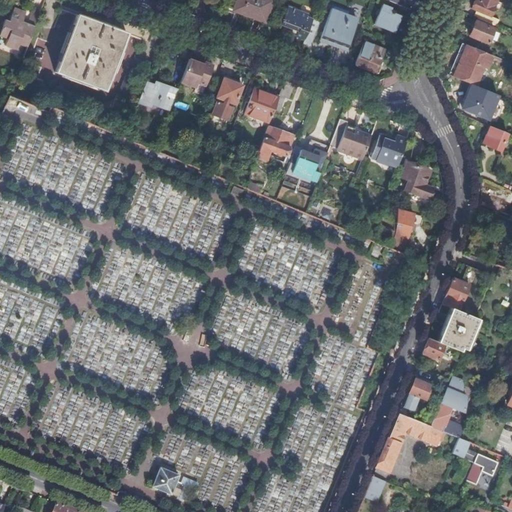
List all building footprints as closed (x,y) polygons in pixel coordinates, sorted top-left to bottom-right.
[(238,0),(235,9),(244,12),(243,15),(264,23),(272,2),(266,0),(238,0)] [(476,13),(474,18),(478,20),(488,24),(497,0),(479,0),(479,2),(475,1),(472,11),(476,13)] [(303,45),(311,49),(316,36),(307,33),(311,22),(320,25),(323,16),(306,10),(305,13),(287,6),(280,25),(284,27),(282,31),(290,35),(289,38),(300,42),(301,39),(304,40),(303,45)] [(349,20),(351,14),(334,7),(332,11),(332,10),(320,42),(347,52),(357,23),(349,20)] [(397,25),(400,18),(390,13),(391,10),(383,7),(375,26),(392,33),(395,24),(397,25)] [(15,9),(13,14),(25,19),(27,13),(15,9)] [(27,48),(40,15),(33,12),(29,21),(28,24),(23,23),(25,19),(13,14),(10,22),(6,21),(0,36),(0,37),(8,40),(5,47),(17,51),(19,45),(27,48)] [(34,50),(57,58),(71,15),(63,12),(52,43),(38,39),(34,50)] [(105,92),(126,35),(77,17),(55,74),(105,92)] [(488,24),(478,20),(476,24),(475,23),(469,37),(487,45),(495,27),(488,24)] [(375,74),(384,52),(364,44),(356,66),(375,74)] [(489,56),(466,46),(453,78),(471,86),(476,88),(489,56)] [(189,60),(180,84),(195,89),(197,85),(205,88),(213,67),(204,63),(203,66),(189,60)] [(235,106),(242,88),(223,81),(216,99),(218,100),(212,117),(227,122),(234,106),(235,106)] [(294,86),(285,83),(280,97),(289,100),(294,86)] [(197,85),(195,89),(194,92),(202,95),(205,88),(197,85)] [(170,111),(177,92),(158,86),(157,90),(145,86),(139,104),(149,108),(151,104),(170,111)] [(476,88),(471,86),(461,110),(487,121),(497,97),(476,88)] [(278,99),(279,97),(255,88),(254,90),(278,99)] [(270,123),(278,99),(254,90),(245,114),(270,123)] [(14,112),(18,101),(7,97),(3,108),(14,112)] [(187,110),(188,104),(176,101),(174,107),(187,110)] [(362,161),(370,139),(356,133),(357,131),(346,128),(347,124),(340,121),(330,147),(330,149),(362,161)] [(268,128),(269,125),(259,122),(255,132),(246,128),(245,126),(240,124),(237,126),(236,128),(234,127),(228,143),(240,148),(241,145),(259,152),(268,128)] [(288,135),(268,128),(259,152),(256,159),(268,164),(270,156),(266,155),(267,151),(286,157),(289,148),(285,146),(288,135)] [(507,136),(489,129),(483,145),(489,148),(489,149),(500,153),(507,136)] [(397,169),(406,144),(396,140),(394,144),(388,142),(389,140),(380,137),(371,159),(397,169)] [(322,170),(330,149),(330,147),(322,144),(315,148),(312,155),(301,152),(295,167),(314,174),(316,168),(322,170)] [(222,163),(216,178),(230,183),(235,169),(222,163)] [(424,188),(429,174),(406,165),(400,180),(408,183),(404,193),(427,202),(431,191),(424,188)] [(397,222),(392,251),(393,252),(404,256),(404,255),(408,257),(404,248),(413,216),(397,211),(397,222)] [(414,271),(423,274),(424,270),(426,265),(417,261),(414,271)] [(511,265),(498,261),(496,266),(511,272),(511,265)] [(452,280),(442,306),(451,310),(459,313),(469,287),(452,280)] [(444,346),(460,353),(461,350),(465,352),(478,321),(474,319),(459,313),(451,310),(437,343),(444,346)] [(428,339),(422,355),(438,362),(444,346),(437,343),(428,339)] [(414,381),(429,387),(430,384),(415,378),(414,381)] [(429,428),(444,434),(458,440),(463,429),(446,423),(451,408),(464,413),(467,399),(462,397),(464,388),(464,383),(454,379),(448,392),(445,390),(429,428)] [(400,407),(398,414),(410,419),(419,398),(425,401),(430,389),(429,388),(429,387),(414,381),(403,408),(400,407)] [(481,405),(495,411),(498,403),(484,397),(481,405)] [(398,414),(375,468),(388,473),(405,434),(425,442),(426,437),(440,443),(444,434),(429,428),(410,419),(398,414)] [(451,455),(472,463),(475,464),(478,455),(465,450),(468,443),(458,440),(451,455)] [(170,496),(178,477),(160,470),(153,488),(170,496)] [(376,502),(385,481),(371,475),(362,496),(376,502)] [(185,501),(192,483),(183,479),(181,483),(184,485),(178,499),(185,501)]
